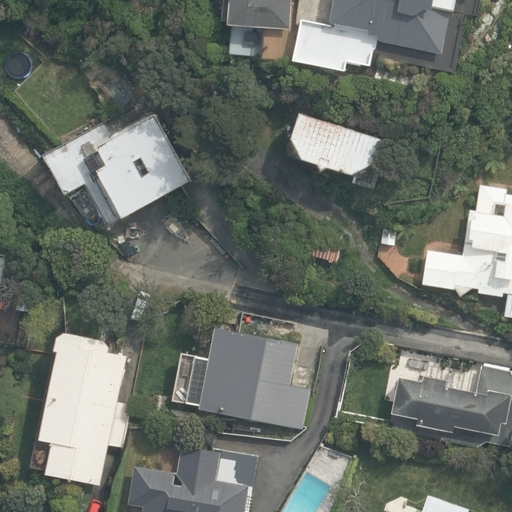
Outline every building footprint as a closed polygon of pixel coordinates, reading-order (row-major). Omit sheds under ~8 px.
[(231,0),(230,25),(291,30),(293,0),(231,0)] [(294,61),(347,71),(349,61),(372,66),(378,38),(442,51),(450,11),(455,12),(457,0),(338,0),(334,24),(303,17),(294,61)] [(108,226),(194,178),(148,98),(47,154),(67,193),(86,184),(108,226)] [(330,166),(355,173),(375,163),(382,138),(301,113),(293,137),(304,158),(320,163),(324,169),(330,166)] [(505,315),(511,316),(511,193),(508,193),(509,188),(481,184),(477,210),(470,209),(463,254),(429,249),(423,284),(457,289),(461,296),(473,288),(489,290),(488,292),(503,294),(503,292),(508,293),(505,315)] [(381,244),(396,246),(399,226),(384,224),(381,244)] [(310,255),(338,262),(345,234),(316,228),(310,255)] [(0,298),(10,253),(0,251),(0,298)] [(201,408),(304,429),(313,386),(292,382),(301,342),(218,325),(201,408)] [(48,473),(102,484),(110,444),(122,446),(131,403),(119,401),(129,354),(111,350),(113,340),(68,331),(60,336),(57,349),(61,350),(42,438),(55,440),(48,473)] [(391,424),(510,448),(511,439),(511,371),(483,366),(478,391),(449,385),(450,379),(426,374),(425,380),(401,375),(391,424)] [(223,451),(182,445),(178,472),(136,465),(130,504),(143,506),(142,511),(249,511),(259,455),(223,449),(223,451)]
